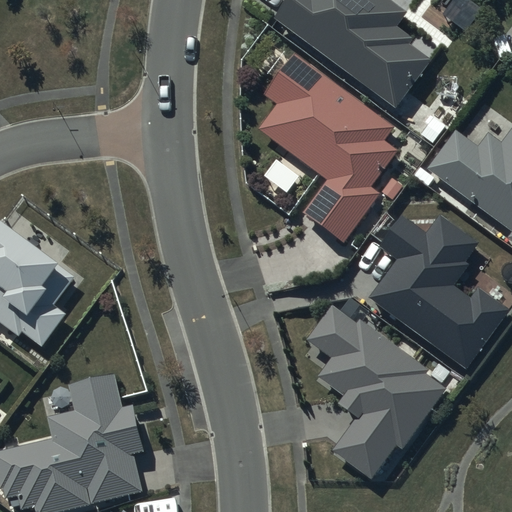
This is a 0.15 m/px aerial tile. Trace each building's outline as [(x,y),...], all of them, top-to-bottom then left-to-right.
[(295,0),(277,25),(396,114),(431,67),(411,52),(416,45),(401,33),(410,21),(381,0),(295,0)] [(395,132),(297,60),(267,101),(279,111),(262,134),(330,184),(305,218),(345,248),(381,199),(372,193),(400,156),(385,145),(395,132)] [(458,135),(429,174),(511,234),(511,238),(509,242),(511,244),(511,138),(504,149),(491,139),(481,152),(458,135)] [(373,237),(387,248),(382,254),(398,266),(370,304),(467,375),(511,315),(481,293),(474,303),(457,291),(472,271),(467,267),(481,248),(443,221),(430,238),(406,221),(404,224),(391,214),(373,237)] [(0,326),(21,342),(23,339),(44,353),(68,320),(57,312),(79,283),(59,269),(57,272),(0,229),(0,326)] [(430,375),(362,324),(358,329),(333,311),(307,345),(334,365),(321,382),(347,401),(340,411),(357,424),(334,455),(374,485),(399,450),(405,454),(449,394),(428,378),(430,375)] [(76,511),(143,496),(134,462),(146,459),(135,411),(125,414),(116,380),(70,391),(77,416),(48,423),(54,445),(0,458),(0,486),(2,494),(5,494),(7,503),(10,503),(12,511),(13,511),(21,510),(21,511),(76,511)]
